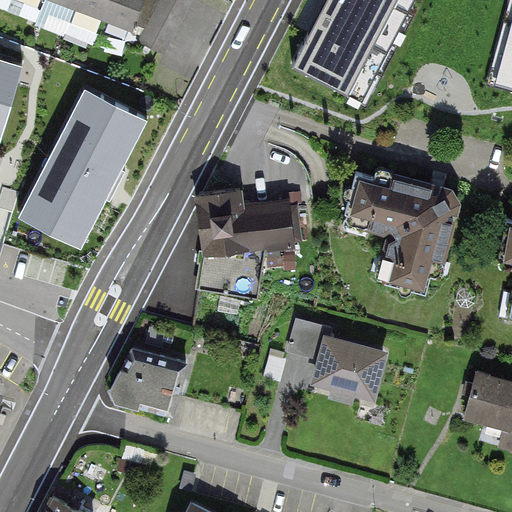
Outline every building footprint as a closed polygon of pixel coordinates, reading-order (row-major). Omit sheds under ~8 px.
[(143,0),(70,0),(134,24),(143,0)] [(193,0),(160,0),(141,43),(168,55),(193,0)] [(343,0),(346,1),(325,42),(309,34),(293,63),(349,92),(353,84),(367,91),(386,55),(377,51),(391,24),(400,29),(414,0),(343,0)] [(511,22),(496,84),(511,88),(511,22)] [(22,62),(0,55),(0,120),(4,122),(22,62)] [(146,118),(101,95),(91,114),(84,110),(39,198),(46,201),(35,222),(81,245),(146,118)] [(381,189),(350,182),(338,233),(366,239),(370,233),(387,238),(388,244),(376,243),(374,256),(384,257),(388,265),(384,280),(417,289),(424,260),(435,263),(445,228),(432,225),(434,219),(453,208),(441,186),(421,198),(423,188),(383,179),(381,189)] [(241,194),(197,204),(208,250),(201,289),(254,298),(261,255),(292,250),(282,196),(240,204),(241,194)] [(511,226),(501,225),(495,263),(510,265),(511,268),(511,296),(504,295),(500,318),(511,320),(511,226)] [(330,327),(294,317),(285,351),(314,360),(308,382),(375,401),(388,354),(327,336),(330,327)] [(190,361),(131,345),(121,380),(180,396),(190,361)] [(511,381),(469,370),(458,416),(505,428),(502,441),(511,443),(511,381)] [(138,465),(119,459),(116,469),(134,475),(138,465)] [(83,511),(54,497),(46,511),(83,511)]
